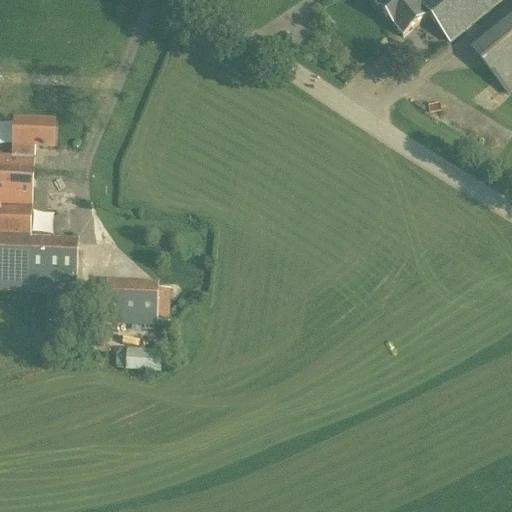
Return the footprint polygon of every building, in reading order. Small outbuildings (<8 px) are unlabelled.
[(372,0),(390,22),(416,1),(415,0),(372,0)] [(403,38),(429,17),(438,9),(430,0),(420,0),(417,2),(416,1),(390,22),(403,38)] [(430,0),(438,9),(429,17),(450,42),(501,0),(430,0)] [(511,18),(471,52),(508,97),(511,93),(511,18)] [(15,123),(13,161),(34,160),(35,148),(54,149),(55,125),(15,123)] [(0,239),(29,241),(30,240),(34,160),(13,161),(0,160),(0,239)] [(29,241),(0,239),(0,289),(74,294),(77,243),(30,240),(29,241)] [(107,322),(157,323),(158,287),(108,285),(107,322)] [(164,352),(164,347),(164,343),(162,337),(160,334),(156,330),(152,327),(148,326),(141,325),(137,326),(132,327),(125,333),(121,340),(120,344),(120,348),(121,355),(124,359),(126,363),(134,368),(136,369),(143,370),(151,368),(158,363),(162,357),(164,352)]
